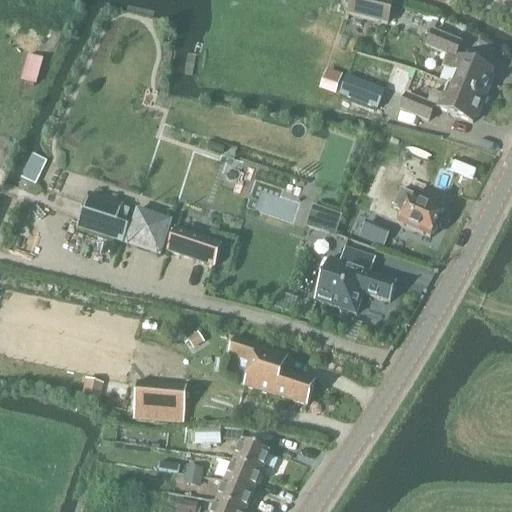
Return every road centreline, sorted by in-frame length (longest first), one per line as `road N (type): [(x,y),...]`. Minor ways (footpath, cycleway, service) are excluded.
road 1 (track): [(403,370),(258,322),(0,265)]
road 2 (tertiary): [(316,511),(511,165)]
